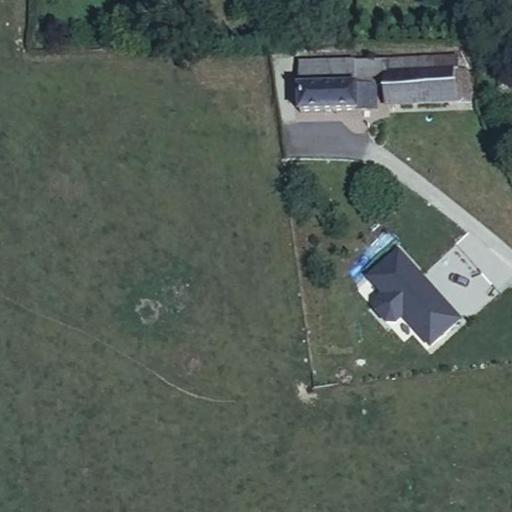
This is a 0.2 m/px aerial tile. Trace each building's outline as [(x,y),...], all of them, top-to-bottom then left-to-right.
[(245,84),(246,61),(225,61),(225,84),(245,84)] [(298,81),(298,67),(278,66),(278,81),(298,81)] [(246,109),(245,84),(225,84),(202,85),(201,109),(246,109)] [(470,118),(471,84),(403,84),(402,117),(470,118)] [(375,123),(375,98),(299,99),(299,124),(375,123)]
